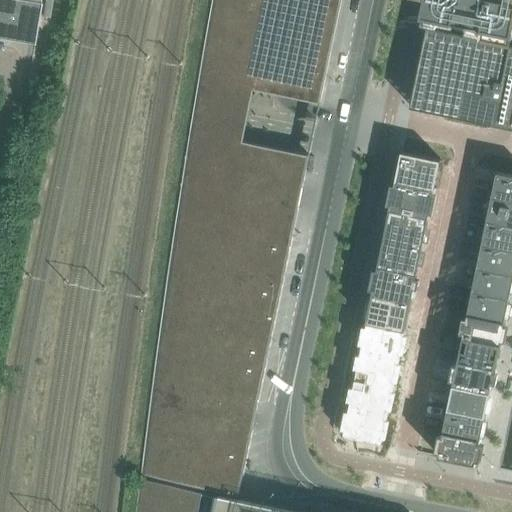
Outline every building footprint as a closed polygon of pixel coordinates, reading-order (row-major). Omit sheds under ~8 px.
[(0,0),(0,38),(8,40),(33,44),(40,3),(31,1),(24,0),(0,0)] [(239,0),(141,475),(239,496),(341,0),(239,0)] [(511,0),(433,0),(432,8),(412,107),(511,127),(511,0)] [(402,152),(396,181),(435,189),(441,160),(402,152)] [(511,174),(497,172),(492,196),(511,200),(511,174)] [(396,181),(390,209),(429,218),(435,189),(396,181)] [(511,200),(492,196),(487,220),(511,224),(511,200)] [(390,209),(378,266),(417,274),(429,218),(390,209)] [(511,224),(487,220),(483,243),(511,249),(511,224)] [(511,249),(483,243),(478,267),(511,273),(511,249)] [(378,266),(372,294),(411,302),(417,274),(378,266)] [(511,273),(478,267),(473,290),(510,298),(511,288),(511,273)] [(473,290),(468,314),(505,322),(510,298),(473,290)] [(372,294),(366,322),(406,330),(409,331),(415,303),(411,302),(372,294)] [(463,317),(460,333),(464,333),(463,337),(500,345),(501,341),(505,342),(508,326),(504,326),(505,322),(468,314),(467,318),(463,317)] [(366,322),(354,380),(394,388),(406,330),(366,322)] [(463,337),(458,361),(496,369),(500,345),(463,337)] [(458,361),(453,384),(491,392),(496,369),(458,361)] [(354,380),(343,436),(382,444),(394,388),(354,380)] [(453,384),(449,408),(486,415),(491,392),(453,384)] [(449,408),(444,431),(481,439),(486,415),(449,408)] [(439,435),(436,451),(439,452),(439,456),(476,464),(477,460),(481,461),(485,444),(480,443),(481,439),(444,431),(443,435),(439,435)] [(287,511),(141,482),(138,511),(287,511)]
